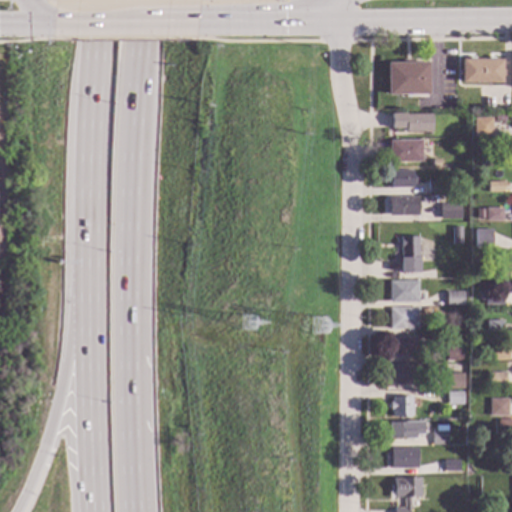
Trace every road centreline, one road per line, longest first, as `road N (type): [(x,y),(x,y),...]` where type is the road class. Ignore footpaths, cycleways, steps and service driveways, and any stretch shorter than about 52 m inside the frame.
road 1 (residential): [(338,0),(338,74),(350,127),(350,511)]
road 2 (motorway): [(133,500),(130,305),(144,0)]
road 3 (secondary): [(220,24),(511,21)]
road 4 (motorway): [(99,0),(86,286)]
road 5 (motorway): [(86,286),(45,446),(17,511)]
road 6 (motorway): [(86,286),(91,511)]
